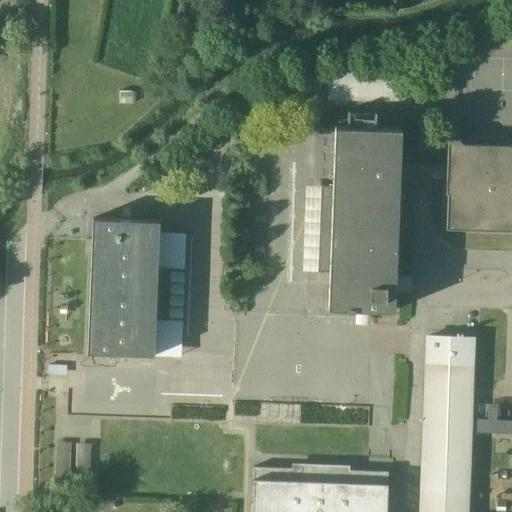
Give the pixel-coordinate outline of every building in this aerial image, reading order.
[(67,41),(85,42),(86,26),(68,25),(67,41)] [(133,89),(118,89),(118,102),(133,102),(133,89)] [(347,124),(334,124),(331,186),(304,185),(301,270),(328,271),(326,307),(395,309),(400,126),(374,125),(373,108),(347,107),(347,124)] [(511,142),(462,141),(458,136),(451,136),(446,141),(445,164),(403,163),(402,176),(445,178),(444,192),(446,192),(445,226),(511,228),(511,142)] [(159,218),(92,216),(87,350),(181,353),(185,230),(159,229),(159,218)] [(472,416),(474,334),(425,332),(418,511),(466,511),(470,430),(472,416)] [(487,417),(472,416),(470,430),(511,431),(511,417),(499,417),(500,401),(488,401),(487,417)] [(384,511),(386,468),(348,467),(348,462),(290,460),(290,465),(252,464),(250,511),(384,511)]
